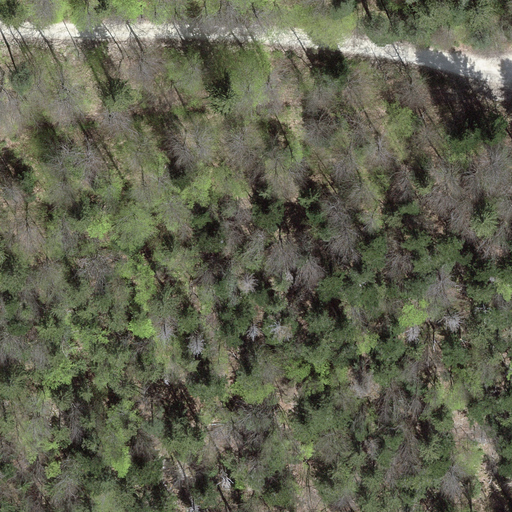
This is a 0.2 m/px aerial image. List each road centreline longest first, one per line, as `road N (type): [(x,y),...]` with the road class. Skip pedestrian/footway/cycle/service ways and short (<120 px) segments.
road 1 (unclassified): [(0,28),(339,44),(511,67)]
road 2 (track): [(0,122),(423,91),(496,68)]
